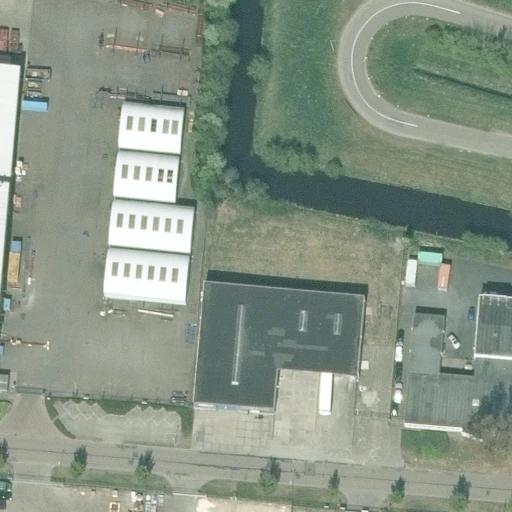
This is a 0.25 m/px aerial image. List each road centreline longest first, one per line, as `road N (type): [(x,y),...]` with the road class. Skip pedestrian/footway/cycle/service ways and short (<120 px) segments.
road 1 (unclassified): [(511,491),(0,449)]
road 2 (unclassified): [(511,148),(388,120),(365,98),(355,64),(368,26),(397,7),(433,6),(511,30)]
